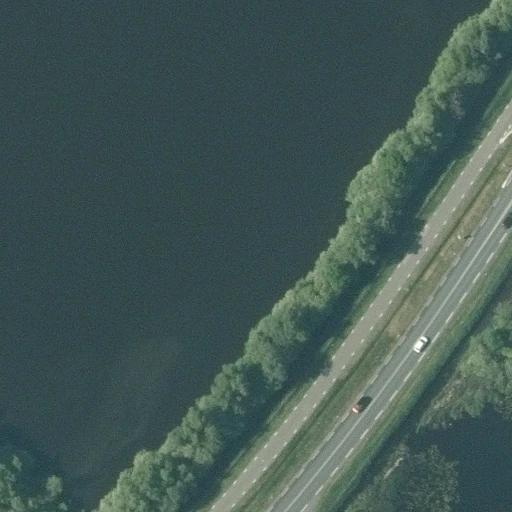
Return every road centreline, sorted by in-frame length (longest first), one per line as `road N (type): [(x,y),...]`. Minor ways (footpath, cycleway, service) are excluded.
road 1 (unclassified): [(220,511),(339,363),(511,113)]
road 2 (primary): [(286,511),(511,202)]
